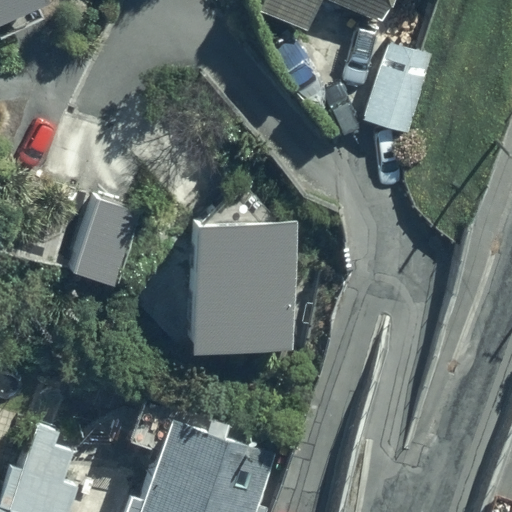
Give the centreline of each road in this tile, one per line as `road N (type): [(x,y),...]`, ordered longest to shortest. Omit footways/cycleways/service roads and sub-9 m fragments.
road 1 (residential): [(300,511),(362,304),(391,251),(409,299),(379,457),(382,511)]
road 2 (residential): [(419,511),(511,244)]
